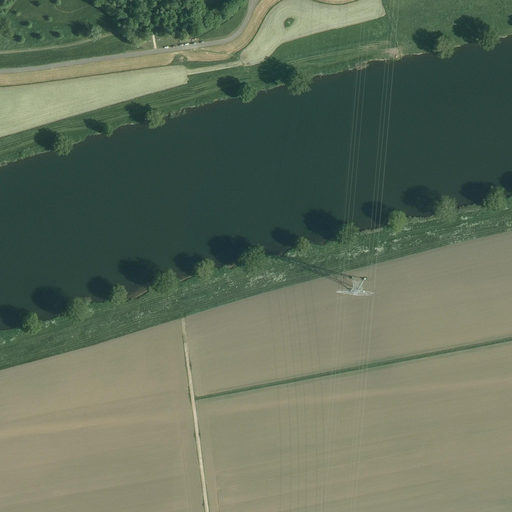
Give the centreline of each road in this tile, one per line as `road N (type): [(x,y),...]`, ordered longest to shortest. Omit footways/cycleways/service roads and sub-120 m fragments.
road 1 (unclassified): [(0,72),(220,43),(239,32),(256,0)]
road 2 (track): [(207,511),(186,345)]
